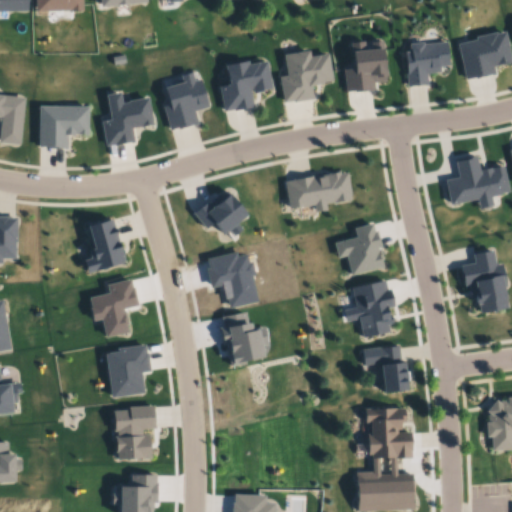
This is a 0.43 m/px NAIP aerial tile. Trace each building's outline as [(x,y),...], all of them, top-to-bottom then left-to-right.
[(0,0),(25,0),(26,12),(0,12),(0,0)] [(33,0),(80,0),(81,10),(34,12),(33,0)] [(97,0),(144,0),(145,2),(98,8),(97,0)] [(456,44),(475,40),(474,37),(493,32),(494,35),(503,33),(510,62),(491,66),(493,74),(474,78),(473,77),(464,79),(456,44)] [(374,90),(346,94),(343,68),(353,67),(350,42),(366,40),(367,51),(372,50),(371,42),(383,40),(387,76),(385,77),(386,82),(373,83),(374,90)] [(402,51),(407,50),(407,44),(421,42),(422,44),(445,41),(448,66),(438,67),(438,72),(424,73),(425,84),(406,86),(402,51)] [(282,102),(278,77),(286,76),(283,55),(309,51),(309,56),(327,54),(331,81),(323,82),(323,85),(312,87),(314,100),(293,103),(292,100),(282,102)] [(219,87),(230,85),(226,66),(247,61),(248,65),(266,61),(272,89),(262,91),(262,93),(252,95),(251,89),(249,89),(253,107),(233,112),(232,109),(224,110),(219,87)] [(162,107),(169,105),(164,87),(182,82),(180,76),(191,73),(193,81),(199,79),(207,106),(193,111),(197,124),(169,132),(162,107)] [(104,148),(100,122),(109,120),(105,95),(119,93),(121,104),(127,103),(127,101),(148,97),(153,126),(132,129),(134,143),(104,148)] [(0,96),(23,98),(19,145),(0,143),(0,96)] [(37,106),(87,107),(86,134),(73,134),(73,136),(67,136),(66,150),(36,149),(37,106)] [(442,180),(456,178),(452,161),(474,157),(478,170),(501,166),(506,192),(497,194),(498,196),(488,197),(490,207),(476,210),(474,201),(448,206),(442,180)] [(283,182),(292,181),(291,179),(311,176),(312,178),(328,175),(327,173),(340,170),(340,173),(347,172),(352,197),(350,197),(350,201),(333,205),(332,203),(325,204),(326,211),(314,213),(313,206),(288,210),(283,182)] [(204,230),(191,213),(205,202),(207,205),(212,201),(211,199),(219,194),(220,196),(226,191),(247,218),(237,226),(241,231),(233,238),(228,231),(222,236),(212,223),(204,230)] [(0,217),(7,217),(7,218),(16,218),(16,244),(14,243),(14,260),(1,260),(1,265),(0,265),(0,217)] [(87,226),(112,219),(124,264),(86,274),(82,261),(89,259),(87,250),(92,249),(86,228),(87,228),(87,226)] [(381,261),(383,269),(350,277),(345,257),(337,259),(333,244),(356,238),(353,228),(372,224),(374,232),(376,232),(380,247),(376,248),(377,251),(380,250),(383,260),(381,261)] [(470,255),(491,251),(494,265),(501,263),(506,289),(502,290),(507,309),(477,316),(475,308),(472,309),(471,300),(468,301),(465,290),(467,290),(467,286),(462,287),(457,267),(472,263),(470,255)] [(220,287),(209,290),(204,269),(207,268),(205,260),(234,253),(236,259),(244,257),(246,265),(250,265),(253,276),(249,277),(255,303),(227,309),(225,301),(223,302),(220,287)] [(350,287),(384,280),(387,290),(390,289),(394,308),(386,309),(388,316),(390,315),(393,325),(387,327),(389,332),(362,338),(358,320),(345,323),(343,312),(355,309),(350,287)] [(88,300),(108,295),(106,286),(128,281),(130,289),(132,288),(136,307),(123,310),(127,326),(125,326),(127,334),(104,339),(100,321),(91,323),(87,308),(89,307),(88,300)] [(0,301),(1,301),(9,350),(0,351),(0,301)] [(229,368),(227,360),(225,360),(225,357),(226,357),(225,352),(224,352),(223,350),(224,349),(224,347),(221,347),(217,329),(222,328),(220,318),(244,312),(247,324),(251,323),(252,330),(256,329),(257,330),(265,328),(268,342),(265,342),(266,347),(260,348),(263,361),(229,368)] [(103,354),(116,352),(115,350),(143,345),(145,355),(146,354),(149,373),(140,374),(143,394),(110,399),(103,354)] [(362,350),(398,345),(400,363),(403,363),(407,392),(384,395),(380,364),(364,366),(362,350)] [(0,387),(5,386),(5,385),(18,383),(19,394),(14,395),(15,404),(9,404),(10,416),(0,417),(0,387)] [(511,446),(490,447),(489,433),(485,434),(484,418),(487,418),(487,412),(488,410),(484,407),(495,396),(498,398),(499,397),(505,397),(505,393),(511,392),(511,446)] [(110,412),(127,411),(127,407),(153,407),(154,431),(141,431),(142,436),(148,436),(150,460),(116,462),(115,454),(114,454),(113,438),(116,437),(115,432),(112,433),(110,412)] [(363,408),(395,407),(395,409),(405,408),(406,424),(401,424),(401,433),(412,433),(412,452),(411,452),(411,458),(395,458),(396,475),(412,475),(414,510),(357,511),(355,473),(371,473),(371,456),(368,456),(367,436),(370,435),(370,424),(363,424),(363,408)] [(0,444),(5,444),(6,457),(12,457),(12,461),(18,461),(18,472),(12,472),(13,485),(0,485),(0,444)] [(130,475),(156,475),(156,505),(152,505),(152,511),(150,511),(117,511),(117,489),(130,489),(130,475)] [(233,496),(265,498),(265,505),(274,506),(274,511),(230,511),(231,505),(232,505),(233,496)]
